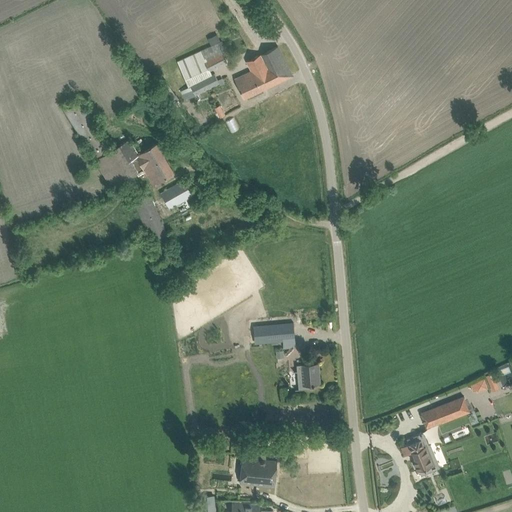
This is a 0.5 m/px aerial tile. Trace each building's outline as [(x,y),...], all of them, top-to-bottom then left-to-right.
[(211,44),(219,39),(216,34),(208,38),(211,44)] [(176,62),(188,87),(181,90),(185,99),(195,94),(195,92),(215,82),(209,68),(224,61),(220,54),(227,50),(222,40),(176,62)] [(251,71),(235,79),(244,97),(292,75),(278,46),(247,61),(251,71)] [(166,80),(157,86),(175,112),(184,106),(172,89),(166,80)] [(138,172),(145,168),(154,183),(173,172),(156,144),(139,154),(129,138),(111,149),(80,99),(64,109),(111,187),(138,171),(138,172)] [(220,104),(215,107),(220,118),(226,115),(220,104)] [(191,194),(182,180),(162,193),(171,207),(191,194)] [(132,198),(163,270),(180,262),(149,191),(132,198)] [(295,346),(293,322),(258,325),(259,343),(283,341),(284,347),(295,346)] [(310,388),(310,384),(320,383),(318,363),(297,365),(299,389),(310,388)] [(486,375),(492,391),(499,388),(496,379),(497,378),(495,372),(486,375)] [(487,387),(484,377),(475,381),(477,391),(487,387)] [(463,395),(421,412),(427,427),(469,411),(463,395)] [(408,444),(401,447),(404,456),(411,453),(413,459),(412,459),(417,470),(419,469),(421,474),(433,469),(433,470),(436,469),(436,468),(439,467),(430,443),(428,444),(423,432),(406,439),(408,444)] [(243,457),(241,482),(275,486),(277,461),(243,457)] [(214,511),(214,495),(205,496),(205,511),(214,511)] [(259,511),(260,504),(242,503),(242,501),(232,501),(232,511),(227,511),(226,511),(259,511)]
